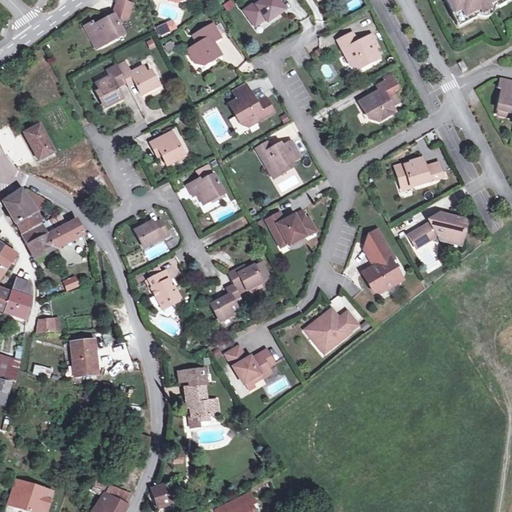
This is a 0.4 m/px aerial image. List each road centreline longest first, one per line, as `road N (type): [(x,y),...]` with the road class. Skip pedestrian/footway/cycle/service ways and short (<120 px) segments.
road 1 (residential): [(97,234),(113,255),(155,391),(155,449),(133,511)]
road 2 (residential): [(345,173),(328,170),(269,65)]
road 3 (residential): [(459,106),(345,173)]
